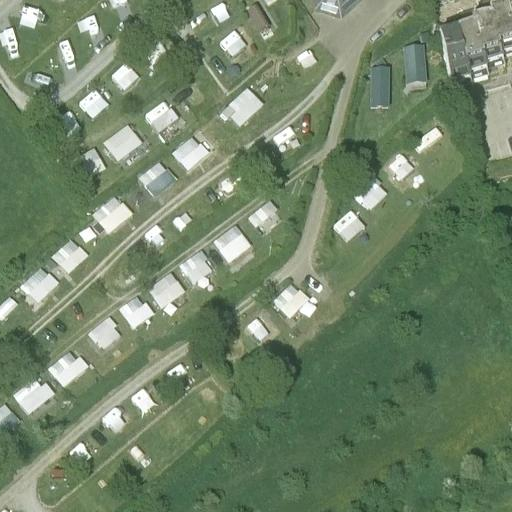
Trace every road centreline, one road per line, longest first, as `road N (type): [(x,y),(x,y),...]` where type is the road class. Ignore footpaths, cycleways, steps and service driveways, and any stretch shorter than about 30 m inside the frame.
road 1 (track): [(337,67),(345,99),(302,256),(1,509)]
road 2 (track): [(392,0),(337,67),(159,211),(0,361)]
